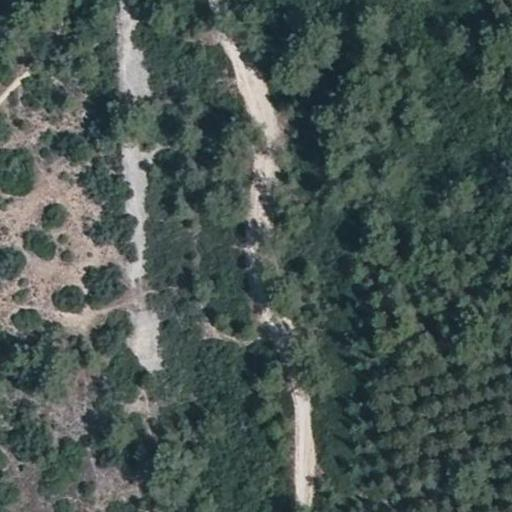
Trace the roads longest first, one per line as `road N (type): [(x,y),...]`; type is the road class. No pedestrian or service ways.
road 1 (track): [(218,0),(265,118),(255,234),(260,281),(303,392),(301,511)]
road 2 (track): [(70,0),(65,33),(0,101)]
